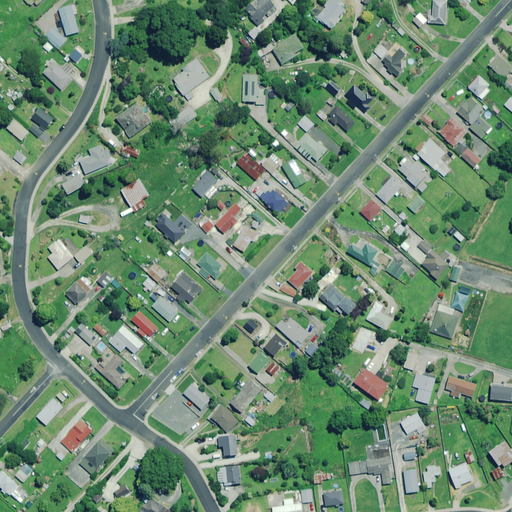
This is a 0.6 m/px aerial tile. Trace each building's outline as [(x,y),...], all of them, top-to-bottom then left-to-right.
[(278,9),(269,0),(255,0),(245,9),(251,15),(249,17),(258,27),(265,21),(278,9)] [(316,9),(313,13),(315,15),(310,21),(315,26),(321,20),(331,29),(340,20),(338,18),(347,8),(344,5),(345,3),(341,0),(330,0),(324,6),(326,8),(321,13),(316,9)] [(446,25),(447,0),(433,0),(432,17),(428,16),(428,23),(446,25)] [(470,0),(452,0),(463,10),(472,1),(470,0)] [(62,20),(56,21),(58,27),(64,25),(67,36),(80,32),(75,15),(78,14),(75,5),(59,10),(62,20)] [(427,21),(420,14),(413,21),(420,28),(427,21)] [(405,33),(395,23),(392,26),(402,36),(405,33)] [(67,40),(53,27),(44,37),(58,50),(67,40)] [(36,29),(33,32),(40,38),(43,35),(36,29)] [(304,48),(295,34),(272,50),(282,66),(301,54),(299,51),(304,48)] [(251,46),(244,37),(240,41),(247,49),(251,46)] [(395,45),(388,37),(374,52),(382,59),(395,45)] [(274,48),(268,39),(264,41),(263,40),(258,43),(260,46),(258,47),(260,50),(256,53),(259,57),(263,55),(274,48)] [(53,48),(47,43),(43,47),(49,52),(53,48)] [(402,60),(407,55),(400,48),(392,57),(389,54),(383,61),(386,64),(384,65),(388,69),(387,70),(392,74),(393,72),(398,77),(405,71),(402,68),(406,68),(406,60),(402,60)] [(342,50),(338,54),(343,59),(347,56),(342,50)] [(511,69),(511,66),(499,55),(489,65),(503,79),(511,69)] [(74,57),(71,61),(78,66),(81,62),(74,57)] [(177,83),(174,84),(183,97),(185,96),(188,101),(195,96),(192,91),(211,78),(197,59),(183,69),(185,71),(174,79),(177,83)] [(69,75),(74,70),(71,68),(74,65),(70,61),(61,69),(54,62),(44,73),(61,91),(73,79),(69,75)] [(258,84),(259,76),(243,76),(243,102),(256,102),(256,105),(266,105),(266,96),(264,96),(264,84),(258,84)] [(490,85),(479,76),(468,88),(482,100),(490,91),(487,89),(490,85)] [(342,89),(329,77),(322,85),(335,97),(342,89)] [(511,91),(511,89),(511,84),(510,82),(505,78),(501,83),(511,91)] [(364,94),(354,85),(345,95),(350,99),(347,102),(354,109),(357,105),(366,113),(376,101),(366,92),(364,94)] [(218,103),(224,100),(222,98),(223,97),(217,88),(211,93),(218,103)] [(328,100),(327,102),(332,106),(335,102),(329,97),(327,99),(328,100)] [(485,104),(482,107),(471,97),(458,112),(472,125),(469,128),(481,138),(486,133),(488,135),(493,129),(485,122),(492,113),(488,109),(489,108),(485,104)] [(487,98),(483,102),(488,106),(492,102),(487,98)] [(131,139),(153,124),(147,115),(151,112),(146,105),(142,108),(138,103),(117,118),(131,139)] [(41,106),(31,119),(40,126),(40,127),(45,131),(56,118),(41,106)] [(190,106),(173,118),(180,129),(198,117),(190,106)] [(337,123),(348,132),(356,124),(336,106),(328,115),(331,117),(329,120),(335,126),(337,123)] [(496,107),(493,111),(498,116),(502,112),(496,107)] [(328,117),(320,110),(317,114),(324,121),(328,117)] [(426,114),(421,119),(429,126),(434,121),(426,114)] [(314,124),(305,116),(298,124),(307,132),(314,124)] [(439,133),(454,147),(458,144),(460,145),(465,140),(462,137),(468,131),(453,118),(439,133)] [(29,132),(14,120),(7,128),(22,141),(29,132)] [(44,133),(34,125),(30,130),(39,138),(44,133)] [(307,134),(295,147),(309,161),(312,158),(317,162),(328,150),(319,142),(317,143),(307,134)] [(446,153),(431,139),(422,149),(419,147),(415,151),(444,178),(451,170),(440,160),(446,153)] [(120,152),(122,152),(121,155),(129,159),(131,155),(138,158),(141,152),(125,145),(124,144),(120,152)] [(102,151),(100,146),(90,151),(92,157),(81,161),(86,175),(115,163),(109,148),(102,151)] [(461,156),(477,170),(480,167),(478,165),(482,160),(469,148),(461,156)] [(27,158),(19,151),(13,158),(22,165),(27,158)] [(260,162),(263,164),(261,166),(246,153),(237,164),(256,181),(266,169),(271,174),(279,166),(269,157),(267,159),(265,157),(260,162)] [(416,188),(428,174),(424,170),(425,168),(417,161),(414,165),(405,158),(400,164),(402,166),(399,170),(408,178),(406,179),(416,188)] [(307,182),(294,159),(282,166),(296,189),(307,182)] [(220,179),(209,169),(201,178),(202,179),(192,189),(207,203),(218,191),(213,186),(220,179)] [(402,186),(393,177),(392,178),(388,175),(380,184),(383,187),(377,195),(386,204),(394,195),(397,198),(401,194),(398,191),(402,186)] [(86,185),(80,176),(63,185),(68,195),(86,185)] [(121,191),(129,204),(124,208),(127,213),(133,210),(135,213),(150,203),(147,198),(149,196),(139,180),(121,191)] [(429,186),(424,182),(417,189),(422,194),(429,186)] [(290,203),(276,190),(263,193),(260,190),(256,194),(278,215),(290,203)] [(425,203),(418,196),(408,207),(415,213),(425,203)] [(383,210),(372,200),(360,212),(371,222),(383,210)] [(226,207),(220,201),(216,205),(222,211),(226,207)] [(257,209),(250,202),(242,210),(247,214),(240,222),(235,217),(242,209),(235,203),(215,225),(225,234),(232,226),(237,230),(257,209)] [(409,215),(406,212),(405,213),(402,212),(398,217),(405,223),(409,217),(408,216),(409,215)] [(260,223),(262,224),(266,220),(257,213),(253,217),(255,219),(252,227),(257,229),(260,223)] [(90,217),(81,215),(79,222),(89,224),(90,217)] [(215,226),(206,217),(198,224),(208,233),(215,226)] [(372,223),(376,226),(381,221),(377,218),(372,223)] [(395,232),(397,234),(392,241),(398,246),(403,240),(403,239),(409,233),(401,225),(395,232)] [(452,225),(448,230),(453,234),(457,229),(452,225)] [(233,246),(244,253),(251,241),(253,242),(258,234),(245,226),(233,246)] [(118,246),(124,240),(120,236),(117,239),(115,237),(112,240),(118,246)] [(74,258),(59,239),(48,248),(53,254),(48,258),(58,270),(74,258)] [(431,249),(422,241),(417,246),(427,254),(431,249)] [(410,247),(404,242),(401,247),(407,251),(410,247)] [(377,272),(381,265),(374,260),(379,251),(366,243),(362,250),(352,244),(347,252),(371,267),(373,268),(369,271),(374,277),(378,273),(377,272)] [(92,254),(86,246),(74,256),(81,264),(92,254)] [(184,248),(179,253),(181,255),(180,256),(185,261),(191,254),(184,248)] [(445,250),(439,256),(433,251),(421,265),(430,273),(429,274),(437,280),(450,265),(451,264),(448,261),(452,256),(445,250)] [(223,267),(226,264),(219,258),(216,261),(207,253),(197,264),(203,269),(199,272),(207,279),(210,275),(215,279),(225,269),(223,267)] [(405,268),(394,260),(386,271),(398,279),(406,269),(412,275),(415,272),(407,265),(405,268)] [(313,273),(301,262),(295,268),(297,270),(288,281),(298,290),(313,273)] [(167,273),(155,264),(149,271),(145,267),(143,269),(158,283),(167,273)] [(462,270),(454,267),(450,280),(457,282),(462,270)] [(111,283),(115,279),(113,278),(114,277),(107,270),(97,281),(104,288),(109,282),(111,283)] [(202,289),(183,273),(171,287),(180,295),(177,299),(183,304),(186,300),(190,303),(202,289)] [(91,283),(84,276),(81,279),(80,279),(66,292),(67,293),(66,294),(76,305),(92,291),(88,286),(91,283)] [(145,286),(142,290),(145,293),(148,289),(151,291),(156,285),(148,278),(143,285),(145,286)] [(297,291),(284,283),(280,290),(293,297),(297,291)] [(332,284),(320,298),(336,312),(337,310),(341,314),(344,311),(349,315),(357,306),(332,284)] [(365,285),(360,288),(367,297),(371,294),(365,285)] [(461,285),(458,292),(457,292),(452,307),(463,312),(469,296),(468,296),(471,289),(461,285)] [(101,295),(97,299),(103,304),(107,301),(101,295)] [(179,312),(161,297),(152,307),(170,322),(179,312)] [(388,308),(376,301),(366,319),(386,330),(392,319),(384,315),(388,308)] [(457,317),(436,311),(429,332),(451,339),(457,317)] [(159,329),(140,312),(132,321),(140,328),(137,331),(144,338),(147,335),(150,338),(159,329)] [(276,327),(296,344),(298,342),(303,345),(311,336),(291,318),(287,322),(283,319),(276,327)] [(258,326),(250,319),(244,327),(251,334),(258,326)] [(109,331),(100,322),(93,328),(102,337),(109,331)] [(86,326),(85,327),(82,324),(75,331),(90,346),(98,338),(88,329),(89,328),(86,326)] [(144,344),(124,326),(109,342),(121,352),(126,346),(135,354),(144,344)] [(375,333),(360,328),(357,338),(372,343),(375,333)] [(285,352),(288,348),(285,345),(287,342),(278,333),(264,347),(274,356),(281,348),(285,352)] [(319,349),(313,343),(305,351),(312,357),(319,349)] [(270,359),(261,352),(249,366),(258,373),(270,359)] [(418,356),(408,353),(404,367),(413,371),(418,356)] [(130,377),(118,367),(125,360),(117,354),(106,367),(100,362),(95,368),(120,389),(126,382),(130,377)] [(280,368),(273,362),(267,370),(273,376),(280,368)] [(378,370),(375,375),(365,368),(354,383),(379,400),(390,385),(382,380),(385,375),(378,370)] [(436,379),(416,374),(413,387),(419,388),(416,400),(429,404),(436,379)] [(477,384),(449,377),(446,389),(452,391),(451,396),(460,398),(461,394),(473,397),(477,384)] [(262,391),(251,381),(231,403),(242,413),(262,391)] [(511,384),(492,384),(491,400),(511,401),(511,384)] [(275,398),(268,392),(265,396),(271,402),(275,398)] [(187,418),(185,416),(189,411),(191,413),(194,410),(179,397),(169,409),(184,422),(187,418)] [(63,407),(54,399),(37,417),(47,426),(63,407)] [(265,406),(262,403),(255,411),(259,414),(265,406)] [(240,421),(222,406),(212,418),(229,433),(240,421)] [(427,430),(417,413),(401,423),(408,435),(416,429),(419,434),(427,430)] [(256,422),(249,416),(245,421),(252,426),(256,422)] [(89,442),(86,439),(90,434),(93,437),(96,434),(81,420),(61,442),(73,453),(79,446),(83,449),(89,442)] [(382,426),(371,428),(374,444),(385,441),(382,426)] [(219,446),(221,446),(221,448),(223,448),(224,456),(238,455),(237,441),(240,441),(239,436),(237,437),(237,436),(219,437),(219,446)] [(80,464),(93,475),(114,449),(101,438),(80,464)] [(45,443),(41,440),(37,444),(41,448),(45,443)] [(505,467),(511,462),(511,451),(506,442),(490,453),(499,466),(503,464),(505,467)] [(475,460),(471,452),(470,452),(468,448),(465,449),(467,453),(465,454),(468,463),(475,460)] [(65,457),(61,452),(57,456),(61,461),(65,457)] [(418,459),(417,452),(404,453),(405,460),(418,459)] [(368,473),(368,474),(374,474),(374,475),(382,474),(383,485),(392,484),(390,465),(391,465),(390,458),(349,463),(350,475),(368,473)] [(449,470),(453,479),(450,481),(451,485),(454,483),(456,489),(474,482),(467,463),(449,470)] [(225,486),(240,485),(240,478),(241,478),(241,467),(239,467),(239,466),(220,467),(221,472),(217,472),(218,483),(224,482),(225,486)] [(441,475),(440,467),(436,468),(436,466),(427,467),(428,472),(423,473),(425,488),(432,488),(431,482),(436,482),(435,476),(441,475)] [(28,476),(20,470),(15,476),(23,482),(28,476)] [(420,492),(417,470),(404,471),(407,493),(420,492)] [(5,494),(6,493),(10,496),(11,495),(17,500),(22,495),(16,489),(19,486),(2,471),(0,473),(0,486),(3,489),(1,491),(5,494)] [(335,479),(334,472),(313,474),(315,484),(322,483),(322,480),(335,479)] [(110,495),(113,501),(118,498),(119,499),(130,492),(126,485),(115,492),(110,495)] [(313,502),(312,490),(302,491),(303,503),(313,502)] [(335,505),(335,508),(340,507),(340,505),(344,504),(343,492),(324,494),(326,506),(335,505)] [(103,498),(99,493),(93,500),(97,504),(103,498)] [(171,511),(151,497),(140,511),(171,511)] [(294,505),(294,499),(284,500),(285,506),(273,508),(273,511),(303,511),(302,504),(294,505)]
